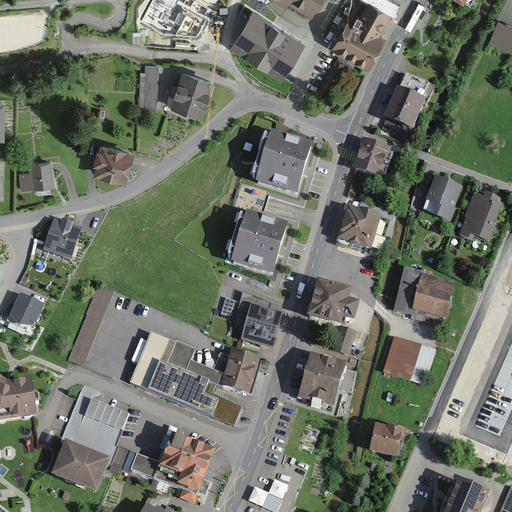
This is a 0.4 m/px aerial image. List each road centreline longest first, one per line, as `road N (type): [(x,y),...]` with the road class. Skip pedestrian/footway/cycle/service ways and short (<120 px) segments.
road 1 (tertiary): [(255,450),(355,135)]
road 2 (residential): [(395,511),(511,236)]
road 3 (residential): [(18,219),(130,188),(253,100)]
road 4 (residential): [(74,373),(255,450)]
road 5 (residential): [(355,135),(511,188)]
road 6 (residential): [(75,45),(227,62)]
road 7 (tertiary): [(355,135),(420,0)]
